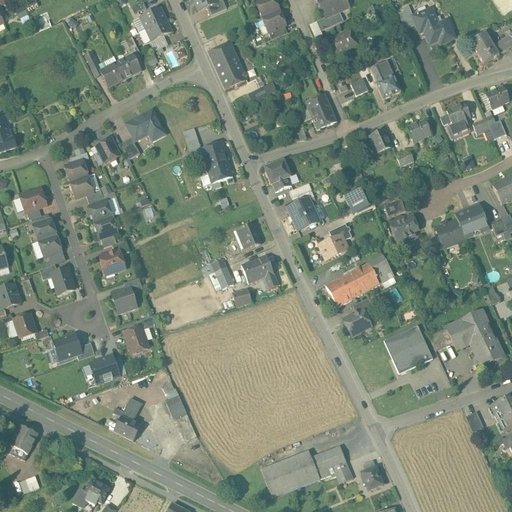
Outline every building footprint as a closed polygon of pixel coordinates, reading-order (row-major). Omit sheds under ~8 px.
[(214,0),(192,0),(198,12),(206,9),(216,4),(214,0)] [(262,0),(255,3),(262,19),(279,12),(274,0),(262,0)] [(344,0),(315,0),(324,19),(315,23),(320,33),(343,22),(340,15),(335,17),(334,15),(348,8),(344,0)] [(223,1),(216,4),(206,9),(210,17),(226,10),(223,1)] [(143,3),(131,9),(134,16),(146,10),(143,3)] [(160,9),(140,19),(145,31),(166,21),(160,9)] [(431,10),(412,18),(419,35),(424,33),(428,43),(437,39),(439,42),(452,36),(453,36),(447,22),(434,27),(432,21),(432,22),(432,21),(435,19),(431,10)] [(279,12),(262,19),(268,35),(284,28),(286,27),(279,12)] [(359,20),(348,25),(351,31),(362,26),(359,20)] [(145,31),(139,34),(144,45),(151,42),(151,44),(160,39),(172,34),(166,21),(145,31)] [(315,23),(308,27),(314,40),(322,37),(320,33),(315,23)] [(284,28),(268,35),(271,41),(287,34),(284,28)] [(351,31),(328,43),(336,58),(358,47),(351,31)] [(493,47),(485,35),(470,44),(483,66),(499,57),(498,56),(511,47),(511,40),(509,37),(493,47)] [(130,36),(124,39),(126,43),(130,51),(136,48),(130,36)] [(151,44),(149,44),(153,53),(164,48),(160,39),(151,44)] [(126,43),(121,45),(125,54),(130,51),(126,43)] [(230,43),(207,54),(216,74),(225,70),(225,72),(240,65),(230,43)] [(133,57),(116,65),(124,81),(141,73),(133,57)] [(401,94),(387,63),(370,70),(376,84),(375,85),(383,102),(401,94)] [(116,65),(99,73),(107,89),(124,81),(116,65)] [(240,65),(225,72),(225,70),(216,74),(225,92),(246,81),(240,65)] [(363,80),(351,85),(356,97),(368,92),(363,80)] [(273,85),(248,97),(251,107),(276,94),(273,85)] [(345,86),(338,89),(340,94),(348,91),(345,86)] [(503,88),(485,96),(492,111),(502,107),(501,106),(509,103),(503,88)] [(336,124),(324,96),(305,104),(307,110),(300,114),(304,123),(312,120),(317,132),(336,124)] [(248,97),(236,103),(239,112),(251,107),(248,97)] [(464,105),(446,113),(448,116),(451,123),(453,128),(447,130),(452,142),(471,133),(466,121),(470,119),(464,105)] [(152,112),(126,126),(135,143),(149,135),(152,143),(164,136),(152,112)] [(5,116),(0,117),(0,131),(7,129),(9,128),(5,116)] [(448,116),(440,119),(443,127),(451,123),(448,116)] [(492,118),(486,120),(488,127),(495,124),(492,118)] [(488,127),(486,120),(480,123),(483,129),(488,127)] [(425,122),(407,129),(413,145),(423,141),(423,139),(430,136),(425,122)] [(495,124),(488,127),(494,141),(506,136),(500,122),(495,124)] [(480,123),(473,126),(477,136),(484,133),(483,129),(480,123)] [(7,129),(0,131),(0,154),(17,149),(14,139),(11,139),(7,129)] [(193,130),(183,134),(187,144),(197,140),(193,130)] [(303,131),(293,134),(296,143),(306,141),(303,131)] [(384,132),(369,138),(373,145),(371,146),(376,156),(391,149),(384,132)] [(110,140),(95,147),(99,153),(104,164),(105,165),(107,163),(110,164),(115,162),(116,159),(119,157),(110,140)] [(131,140),(121,145),(129,161),(140,155),(131,140)] [(197,140),(187,144),(189,151),(200,147),(197,140)] [(221,143),(200,150),(208,176),(201,178),(204,188),(211,185),(216,184),(232,179),(221,143)] [(409,152),(402,154),(407,166),(413,163),(409,152)] [(104,164),(99,153),(93,156),(99,167),(104,164)] [(86,154),(69,160),(71,166),(82,162),(83,162),(89,160),(86,154)] [(402,154),(396,157),(400,168),(407,166),(402,154)] [(461,159),(465,171),(475,168),(472,157),(461,159)] [(71,166),(64,168),(70,184),(88,178),(83,162),(82,162),(71,166)] [(283,163),(265,170),(271,185),(272,185),(276,193),(291,187),(288,179),(289,178),(283,163)] [(88,178),(70,184),(75,200),(86,197),(93,194),(99,191),(94,176),(88,178)] [(511,177),(492,187),(502,206),(511,201),(511,177)] [(308,186),(289,193),(292,200),(297,198),(311,193),(308,186)] [(342,198),(351,216),(366,209),(357,190),(342,198)] [(40,191),(31,194),(29,193),(23,195),(22,197),(20,198),(25,214),(26,214),(38,210),(46,207),(40,191)] [(99,191),(93,194),(86,197),(88,202),(102,197),(100,191),(99,191)] [(311,193),(297,198),(300,204),(308,200),(309,201),(314,198),(311,193)] [(139,198),(142,207),(153,203),(150,194),(139,198)] [(102,197),(88,202),(90,208),(104,203),(102,197)] [(300,204),(287,210),(297,232),(317,223),(311,210),(313,209),(309,201),(308,200),(300,204)] [(401,201),(384,207),(388,218),(405,212),(401,201)] [(90,208),(89,208),(94,224),(112,218),(107,202),(104,203),(90,208)] [(147,220),(156,217),(153,207),(144,210),(147,220)] [(479,207),(455,216),(457,222),(462,236),(478,230),(479,233),(488,229),(479,207)] [(38,210),(26,214),(29,222),(31,221),(41,218),(38,210)] [(41,218),(31,221),(33,227),(50,221),(48,216),(41,218)] [(511,233),(511,221),(509,216),(501,220),(508,233),(510,235),(511,233)] [(112,218),(94,224),(99,241),(100,240),(113,236),(117,234),(112,218)] [(411,218),(400,223),(400,222),(396,223),(396,224),(390,227),(393,235),(396,243),(402,240),(403,242),(405,243),(408,241),(409,240),(408,239),(414,237),(413,234),(418,232),(415,226),(415,227),(411,218)] [(501,220),(490,224),(496,238),(508,233),(501,220)] [(50,221),(33,227),(38,243),(56,237),(51,221),(50,221)] [(457,222),(435,231),(443,250),(465,242),(462,236),(457,222)] [(253,227),(234,234),(234,235),(236,234),(243,252),(241,253),(242,254),(261,246),(258,239),(256,240),(251,228),(253,228),(253,227)] [(113,236),(100,240),(104,250),(112,247),(116,246),(113,236)] [(56,237),(38,243),(43,259),(48,258),(62,253),(56,237)] [(333,238),(324,242),(329,253),(338,249),(333,238)] [(116,246),(112,247),(114,253),(119,252),(120,256),(129,253),(126,242),(116,246)] [(2,248),(0,248),(0,270),(8,268),(2,248)] [(440,251),(433,254),(438,268),(445,265),(440,251)] [(114,253),(99,258),(103,271),(102,272),(103,276),(105,276),(114,274),(115,275),(119,273),(119,272),(125,270),(120,256),(119,252),(114,253)] [(62,253),(48,258),(51,267),(55,266),(65,263),(62,253)] [(266,257),(241,267),(248,286),(264,280),(269,291),(278,287),(266,257)] [(382,257),(368,265),(380,286),(394,279),(382,257)] [(223,261),(211,265),(215,274),(226,269),(223,261)] [(368,265),(339,280),(351,302),(380,286),(368,265)] [(51,267),(39,271),(43,282),(52,279),(51,276),(57,274),(55,266),(51,267)] [(226,269),(215,274),(220,285),(231,280),(226,269)] [(57,274),(51,276),(52,279),(58,297),(74,291),(67,270),(57,274)] [(138,280),(123,285),(125,292),(130,290),(131,294),(142,290),(138,280)] [(231,280),(220,285),(222,291),(233,287),(231,280)] [(351,302),(339,280),(325,288),(337,309),(351,302)] [(28,281),(21,283),(26,297),(33,295),(28,281)] [(14,286),(0,291),(0,308),(1,312),(4,311),(20,305),(14,286)] [(492,287),(485,290),(492,307),(499,303),(492,287)] [(125,292),(111,296),(118,315),(136,309),(131,294),(130,290),(125,292)] [(247,291),(232,295),(233,300),(232,300),(233,302),(234,301),(236,308),(251,303),(247,291)] [(232,293),(215,298),(217,305),(232,300),(233,300),(232,295),(232,293)] [(368,299),(352,308),(355,313),(360,315),(363,313),(363,314),(373,309),(368,299)] [(360,315),(355,313),(354,318),(352,317),(343,322),(348,331),(347,332),(351,339),(358,335),(358,334),(370,328),(365,320),(366,319),(363,314),(363,313),(360,315)] [(503,358),(481,313),(446,330),(453,345),(456,351),(470,344),(482,368),(483,368),(481,364),(491,360),(493,363),(503,358)] [(30,316),(13,321),(20,340),(34,336),(36,335),(30,316)] [(152,318),(136,323),(138,329),(140,329),(142,332),(155,327),(152,318)] [(417,328),(384,343),(399,376),(432,361),(417,328)] [(138,329),(124,334),(128,345),(127,347),(128,351),(130,352),(132,355),(135,354),(135,353),(139,352),(141,352),(148,350),(142,332),(140,329),(138,329)] [(446,330),(429,338),(435,353),(453,345),(446,330)] [(46,331),(36,335),(34,336),(36,342),(49,338),(46,331)] [(75,335),(52,343),(59,363),(82,355),(76,340),(75,335)] [(112,358),(89,366),(96,386),(119,379),(112,358)] [(171,383),(161,387),(165,395),(174,391),(171,383)] [(174,391),(165,395),(167,401),(178,397),(175,390),(174,391)] [(167,401),(165,402),(169,412),(182,406),(178,397),(167,401)] [(142,406),(130,400),(124,413),(121,418),(132,424),(142,406)] [(511,402),(509,404),(508,402),(501,405),(500,404),(491,408),(504,433),(511,428),(511,402)] [(193,431),(182,406),(169,412),(173,421),(177,420),(183,434),(193,431)] [(124,413),(116,409),(113,414),(121,418),(124,413)] [(476,414),(465,419),(473,434),(483,429),(476,414)] [(132,424),(121,418),(114,433),(134,443),(141,428),(132,424)] [(38,436),(20,427),(7,453),(25,462),(38,436)] [(193,431),(183,434),(187,444),(197,440),(193,431)] [(511,435),(500,442),(505,451),(511,448),(511,447),(511,446),(511,435)] [(311,459),(310,459),(319,481),(331,477),(331,478),(349,471),(339,448),(311,459)] [(308,453),(261,471),(272,499),(319,481),(310,459),(311,459),(308,453)] [(373,462),(362,466),(365,473),(375,469),(373,462)] [(365,473),(360,474),(367,492),(383,486),(376,469),(375,469),(365,473)] [(349,471),(331,478),(332,480),(336,478),(339,486),(352,481),(349,471)] [(35,478),(25,481),(30,493),(39,489),(35,478)] [(109,490),(91,481),(83,496),(101,505),(109,490)]
